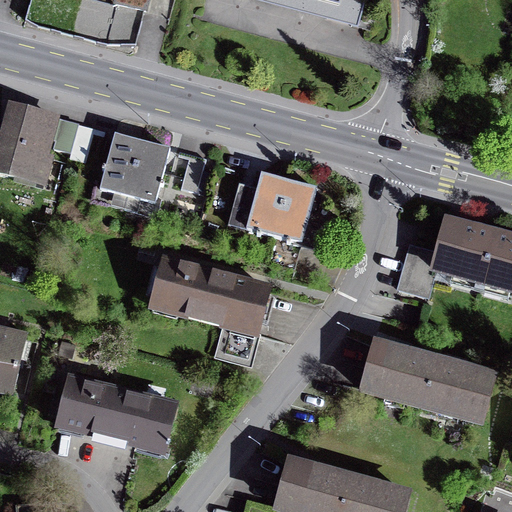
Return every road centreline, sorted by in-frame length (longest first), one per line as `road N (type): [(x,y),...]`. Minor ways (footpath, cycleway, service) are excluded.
road 1 (residential): [(187,511),(342,310),(366,254),(390,157)]
road 2 (primary): [(0,52),(373,152)]
road 3 (residential): [(373,152),(400,69),(409,0)]
road 4 (primary): [(390,157),(511,189)]
